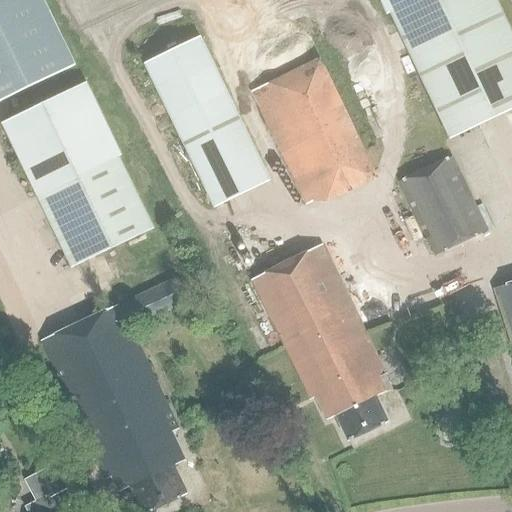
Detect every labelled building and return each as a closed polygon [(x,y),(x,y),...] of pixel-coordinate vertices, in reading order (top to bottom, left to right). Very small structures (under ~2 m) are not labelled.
[(44,0),(0,0),(0,102),(76,66),(44,0)] [(384,0),(450,139),(511,109),(511,31),(497,0),(384,0)] [(145,64),(214,208),(270,181),(201,37),(145,64)] [(306,206),(314,202),(328,203),(379,178),(321,58),(251,92),(306,206)] [(152,231),(79,89),(0,126),(70,271),(152,231)] [(454,157),(400,182),(435,257),(495,228),(484,204),(478,207),(454,157)] [(390,390),(320,246),(249,280),(308,400),(313,398),(325,422),(334,417),(347,442),(386,423),(374,398),(390,390)] [(244,268),(252,268),(252,259),(244,259),(244,268)] [(186,302),(175,280),(117,309),(116,307),(40,343),(106,480),(110,478),(118,495),(131,489),(142,511),(152,511),(187,495),(174,469),(184,464),(170,436),(177,432),(128,330),(186,302)] [(511,283),(494,289),(511,346),(511,283)] [(55,511),(48,499),(66,489),(54,466),(23,482),(35,504),(25,509),(26,511),(55,511)]
